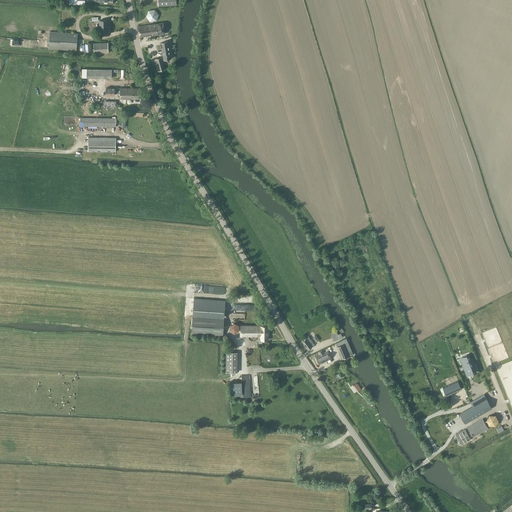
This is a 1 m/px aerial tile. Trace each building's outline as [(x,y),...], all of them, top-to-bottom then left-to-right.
[(108,20),(99,21),(100,32),(108,32),(108,20)] [(140,36),(164,32),(163,22),(139,26),(140,36)] [(77,34),(50,32),(48,49),(76,51),(77,34)] [(168,41),(161,43),(164,60),(172,59),(168,41)] [(107,43),(93,43),(94,53),(108,53),(107,43)] [(161,58),(154,60),(157,71),(164,69),(161,58)] [(112,70),(87,70),(86,78),(112,79),(112,70)] [(139,88),(117,88),(117,97),(120,97),(120,98),(139,99),(139,88)] [(116,119),(80,118),(80,126),(116,127),(116,119)] [(116,138),(88,137),(88,151),(115,152),(116,138)] [(194,298),(193,316),(224,318),(225,301),(194,298)] [(193,316),(191,333),(193,333),(223,335),(224,325),(224,322),(224,318),(193,316)] [(268,326),(241,326),(241,336),(259,336),(259,344),(262,344),(262,340),(268,340),(268,326)] [(336,330),(330,333),(334,341),(339,339),(339,338),(342,337),(340,333),(338,335),(336,330)] [(309,337),(302,342),(307,350),(314,345),(309,337)] [(348,342),(337,346),(342,359),(353,354),(348,342)] [(321,355),(316,357),(319,364),(331,358),(328,352),(324,354),(322,350),(319,352),(321,355)] [(226,352),(226,372),(237,372),(237,352),(226,352)] [(469,353),(459,357),(466,375),(476,372),(469,353)] [(458,381),(444,387),(447,395),(462,389),(458,381)] [(230,383),(230,396),(242,395),(242,382),(230,383)] [(486,399),(460,414),(465,422),(491,408),(486,399)] [(487,420),(484,421),(487,426),(489,425),(495,425),(498,420),(495,415),(489,415),(487,420)] [(483,419),(455,434),(461,444),(488,428),(487,426),(484,421),(483,419)]
